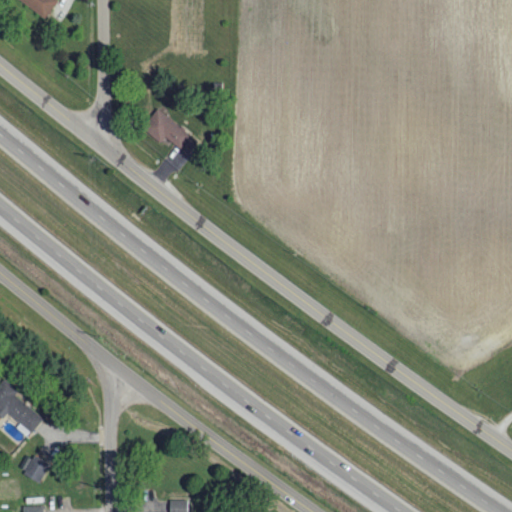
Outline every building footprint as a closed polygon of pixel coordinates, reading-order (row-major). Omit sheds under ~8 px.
[(47,18),(57,0),(17,0),(17,1),(47,18)] [(164,136),(187,155),(198,141),(158,109),(142,129),(159,143),(164,136)] [(42,416),(14,394),(17,389),(3,378),(0,381),(0,415),(2,417),(6,412),(31,431),(42,416)] [(48,462),(32,454),(30,459),(22,473),(38,482),(48,462)] [(186,511),(186,498),(168,499),(168,511),(186,511)]
